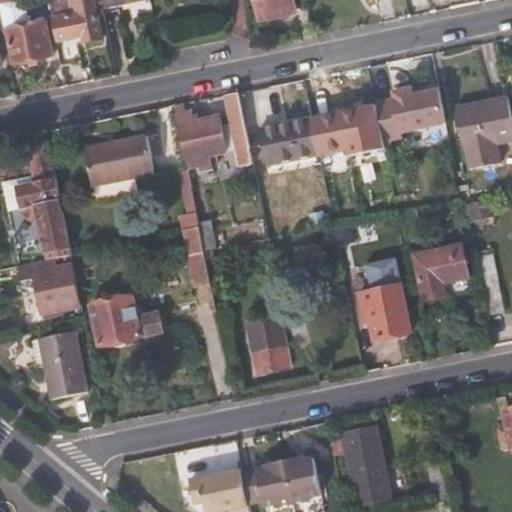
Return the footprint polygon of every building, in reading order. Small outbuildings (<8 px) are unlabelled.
[(105,41),(96,0),(83,0),(71,2),(72,10),(64,11),(61,0),(50,0),(66,74),(80,71),(74,42),(83,40),(84,45),(105,41)] [(152,1),(151,0),(100,0),(103,11),(152,1)] [(300,14),(296,0),(253,0),(258,24),(300,14)] [(56,56),(48,25),(8,33),(14,65),(56,56)] [(438,88),(413,94),(413,92),(394,95),(396,102),(378,106),(386,145),(403,142),(402,136),(446,126),(438,88)] [(252,152),(241,95),(226,98),(237,155),(252,152)] [(345,128),(339,98),(309,104),(313,121),(315,133),(345,128)] [(511,141),(511,114),(510,102),(461,112),(472,168),(500,163),(496,145),(511,141)] [(229,155),(221,117),(215,118),(214,110),(187,115),(186,106),(174,109),(186,164),(229,155)] [(320,158),(315,133),(313,121),(262,132),(268,167),(320,158)] [(74,256),(49,134),(37,136),(28,138),(36,179),(0,186),(0,190),(6,215),(19,213),(21,218),(24,222),(30,224),(37,225),(44,262),(74,256)] [(156,174),(148,138),(85,150),(93,187),(156,174)] [(493,218),(490,204),(470,208),(474,222),(493,218)] [(422,241),(416,211),(401,214),(407,243),(422,241)] [(200,230),(197,215),(180,219),(184,234),(200,230)] [(228,249),(223,232),(216,233),(214,227),(200,230),(205,254),(228,249)] [(205,254),(200,230),(184,234),(195,288),(212,285),(205,254)] [(469,280),(463,247),(416,256),(425,301),(448,297),(446,284),(469,280)] [(83,308),(74,256),(44,262),(19,267),(23,283),(36,281),(44,316),(83,308)] [(370,283),(402,277),(398,256),(366,262),(370,283)] [(505,314),(499,283),(484,285),(490,316),(505,314)] [(413,335),(404,287),(360,296),(366,323),(372,323),(376,342),(413,335)] [(165,335),(160,314),(138,318),(135,299),(92,308),(101,348),(165,335)] [(90,395),(77,333),(42,340),(55,401),(90,395)] [(293,368),(285,333),(251,340),(259,375),(293,368)] [(511,411),(505,413),(509,427),(501,429),(505,446),(511,445),(511,411)] [(379,428),(345,435),(332,438),(336,458),(349,456),(360,507),(393,500),(379,428)] [(323,491),(317,462),(302,464),(302,462),(274,467),(274,471),(245,476),(251,508),(267,506),(268,510),(278,508),(279,511),(315,504),(314,501),(325,498),(323,491)] [(252,511),(251,508),(245,476),(244,473),(193,482),(197,506),(208,505),(208,511),(227,511),(232,511),(252,511)]
